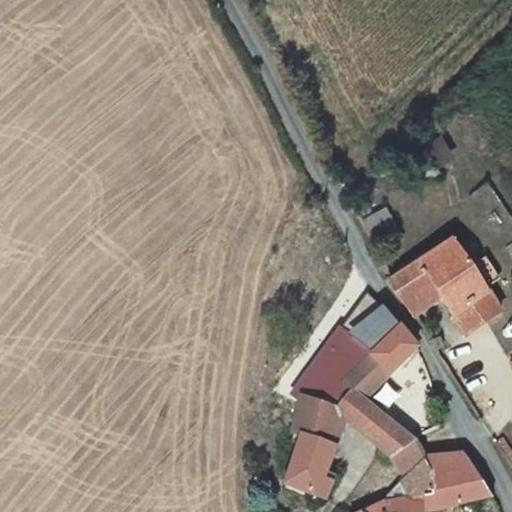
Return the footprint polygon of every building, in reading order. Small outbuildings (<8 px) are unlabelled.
[(458,244),(394,281),(416,318),(446,304),(466,335),(502,316),(458,244)] [(366,338),(389,310),(371,288),(344,323),(366,338)] [(380,394),(419,348),(411,335),(389,310),(366,338),(363,343),(369,350),(345,374),(348,381),(339,392),(344,398),(335,407),(301,396),(295,427),(300,429),(297,442),(303,446),(291,482),(304,491),(305,499),(309,500),(315,496),(327,501),(333,486),(327,481),(352,423),(387,450),(405,455),(424,436),(379,399),(380,394)] [(345,374),(369,350),(363,343),(366,338),(344,323),(291,391),(301,396),(335,407),(344,398),(339,392),(348,381),(345,374)] [(439,341),(430,345),(436,356),(445,351),(439,341)] [(405,455),(416,476),(432,454),(424,436),(405,455)] [(416,476),(395,495),(363,511),(433,511),(433,510),(490,495),(460,448),(432,454),(416,476)]
